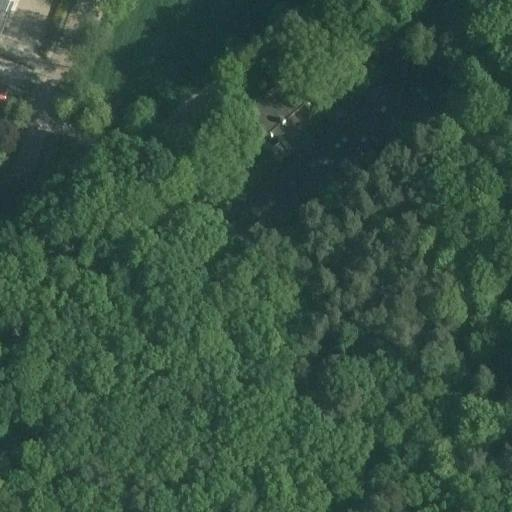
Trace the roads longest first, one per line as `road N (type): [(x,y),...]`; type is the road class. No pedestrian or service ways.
road 1 (residential): [(42,120),(118,164),(226,77)]
road 2 (residential): [(42,120),(93,0)]
